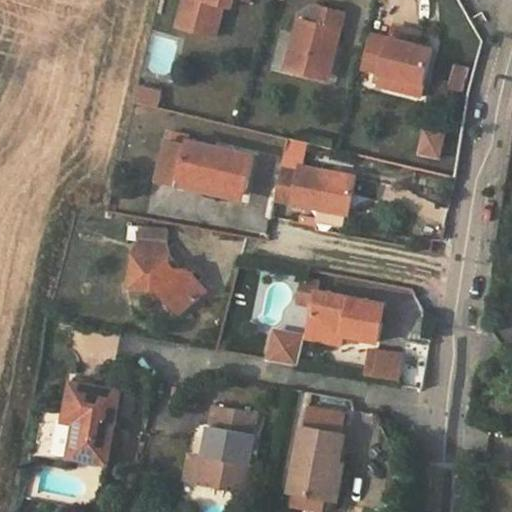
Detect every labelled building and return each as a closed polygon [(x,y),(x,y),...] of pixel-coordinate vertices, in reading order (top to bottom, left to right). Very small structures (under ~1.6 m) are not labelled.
[(197,0),(197,1),(193,0),(185,0),(177,30),(215,39),(224,8),(231,10),(233,0),(245,0),(248,1),(247,0),(197,0)] [(303,22),(290,71),(296,72),(324,80),(330,59),(326,58),(329,47),(339,50),(347,17),(317,8),(312,24),(303,22)] [(384,79),(426,90),(436,53),(422,49),(408,45),(411,33),(396,29),(393,41),(372,36),(363,74),(384,79)] [(408,45),(422,49),(425,37),(411,33),(408,45)] [(331,81),(339,50),(329,47),(326,58),(330,59),(324,80),(331,81)] [(466,96),(472,73),(459,69),(453,93),(466,96)] [(426,90),(384,79),(381,91),(423,103),(426,90)] [(158,106),(162,90),(136,83),(133,100),(158,106)] [(181,172),(180,177),(247,193),(255,155),(190,140),(192,133),(175,129),(172,139),(170,138),(162,167),(181,172)] [(277,198),(349,213),(357,175),(301,164),(299,170),(284,166),(277,198)] [(135,253),(131,285),(159,289),(179,312),(206,289),(189,269),(175,269),(170,265),(165,242),(142,239),(135,253)] [(293,294),(316,298),(317,291),(318,284),(296,280),(293,294)] [(310,328),(345,334),(380,341),(387,304),(317,291),(316,298),(310,328)] [(309,337),(343,344),(345,334),(310,328),(309,337)] [(370,349),(367,374),(401,379),(405,354),(370,349)] [(77,422),(71,454),(108,462),(121,391),(73,383),(66,419),(77,422)] [(245,496),(261,412),(216,404),(206,456),(190,453),(185,478),(239,488),(238,495),(245,496)] [(309,406),(306,426),(341,432),(344,412),(309,406)] [(303,426),(291,489),(297,490),(328,496),(336,458),(341,460),(346,433),(341,432),(306,426),(303,426)] [(348,461),(341,460),(336,458),(328,496),(336,498),(341,499),(348,461)] [(294,504),(334,511),(336,498),(328,496),(297,490),(294,504)]
